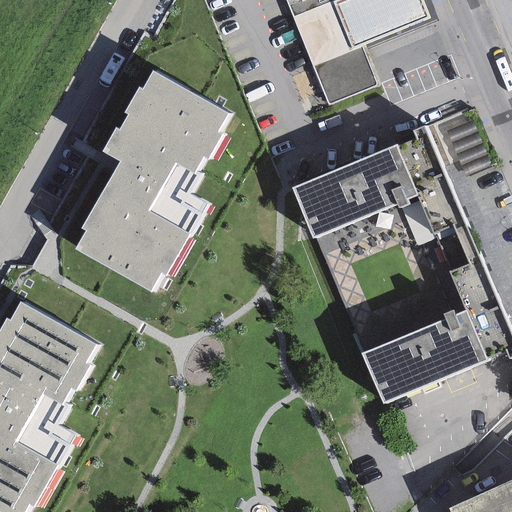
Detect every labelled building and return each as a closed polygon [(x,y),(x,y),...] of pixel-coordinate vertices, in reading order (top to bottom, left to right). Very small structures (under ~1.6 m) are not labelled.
[(429,18),(422,0),(285,0),(328,106),(377,86),(361,47),(429,18)] [(85,231),(75,250),(150,292),(161,274),(165,276),(206,205),(189,195),(200,174),(195,172),(203,157),(207,159),(221,135),(217,133),(227,114),(152,72),(142,90),(138,88),(124,113),(128,115),(119,130),(115,128),(102,152),(120,162),(81,229),(85,231)] [(396,145),(292,188),(313,238),(418,195),(465,310),(362,353),(383,405),(511,351),(511,334),(424,127),(412,131),(416,138),(396,145)] [(0,511),(23,511),(28,505),(33,507),(73,436),(56,426),(67,406),(62,403),(70,389),(74,390),(88,366),(84,364),(95,345),(19,303),(9,321),(6,319),(0,329),(0,511)] [(511,511),(511,480),(449,509),(449,511),(511,511)]
